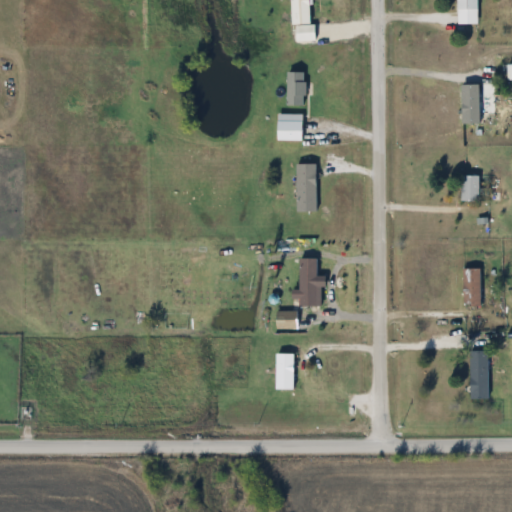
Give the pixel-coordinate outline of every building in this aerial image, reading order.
[(290,0),(291,26),(310,25),(310,0),(290,0)] [(459,0),(459,11),(478,11),(478,0),(459,0)] [(307,74),(288,74),(288,108),(307,108),(307,74)] [(318,165),(298,165),(298,214),(318,214),(318,165)] [(463,203),(480,203),(480,177),(463,177),(463,203)] [(483,306),(483,270),(464,270),(464,306),(483,306)] [(491,351),(472,351),(472,400),(491,400),(491,351)]
